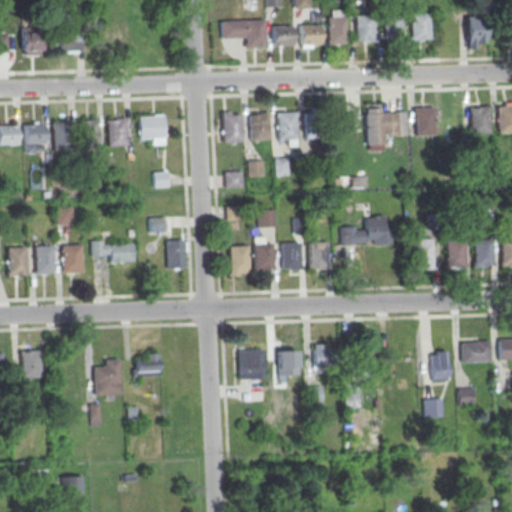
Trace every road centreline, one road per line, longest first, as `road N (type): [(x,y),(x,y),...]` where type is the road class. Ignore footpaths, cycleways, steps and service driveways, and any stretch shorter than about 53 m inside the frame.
road 1 (residential): [(188,0),(212,511)]
road 2 (residential): [(511,299),(0,315)]
road 3 (residential): [(511,72),(0,87)]
